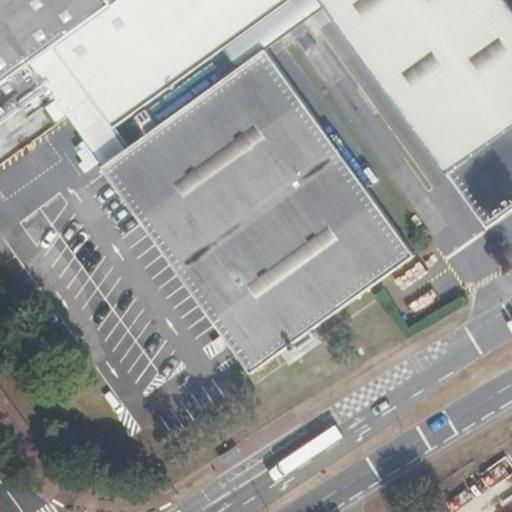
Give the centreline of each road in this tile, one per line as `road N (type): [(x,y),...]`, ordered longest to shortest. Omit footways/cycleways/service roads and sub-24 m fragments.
road 1 (tertiary): [(511,319),(197,511)]
road 2 (tertiary): [(306,511),(511,384)]
